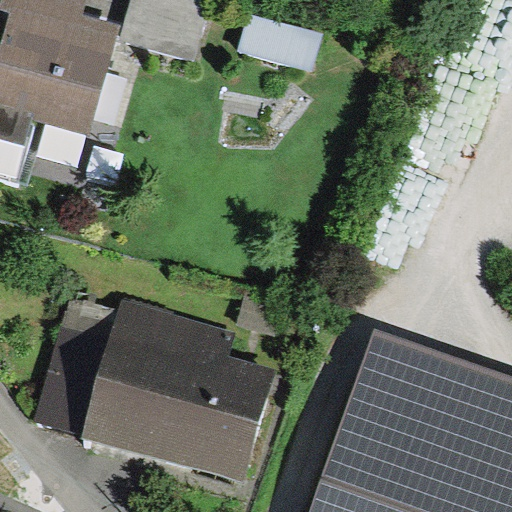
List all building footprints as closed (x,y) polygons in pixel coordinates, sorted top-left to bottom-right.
[(1,0),(0,4),(0,11),(8,13),(0,40),(0,179),(20,185),(38,120),(90,135),(122,24),(84,13),(87,0),(1,0)] [(210,0),(131,0),(121,39),(195,58),(210,0)] [(323,34),(249,14),(239,49),(313,69),(323,34)] [(240,329),(127,295),(84,437),(235,483),(270,367),(232,355),(240,329)] [(511,511),(511,378),(381,327),(313,511),(511,511)]
